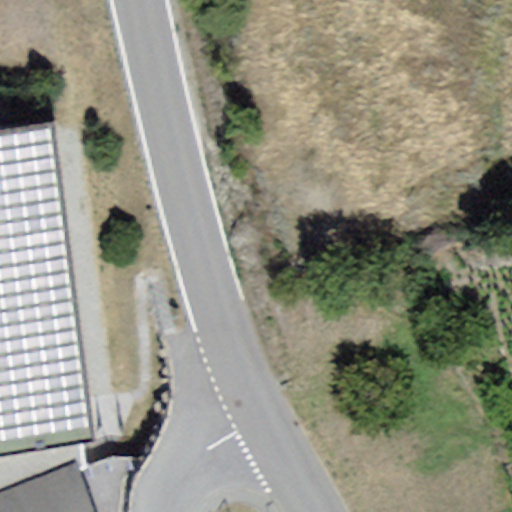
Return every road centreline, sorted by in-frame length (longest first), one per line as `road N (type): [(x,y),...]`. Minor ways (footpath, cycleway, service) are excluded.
road 1 (tertiary): [(149,0),(223,333),(272,425)]
road 2 (unclassified): [(176,511),(272,425)]
